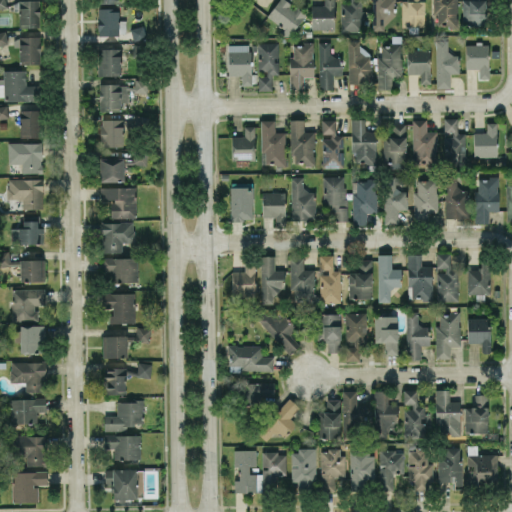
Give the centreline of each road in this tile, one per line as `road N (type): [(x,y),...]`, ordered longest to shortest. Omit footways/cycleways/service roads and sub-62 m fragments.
road 1 (secondary): [(212,511),(202,0)]
road 2 (residential): [(79,511),(69,0)]
road 3 (secondary): [(170,0),(177,511)]
road 4 (residential): [(510,90),(490,102),(172,108)]
road 5 (residential): [(175,241),(507,245)]
road 6 (residential): [(511,373),(307,374)]
